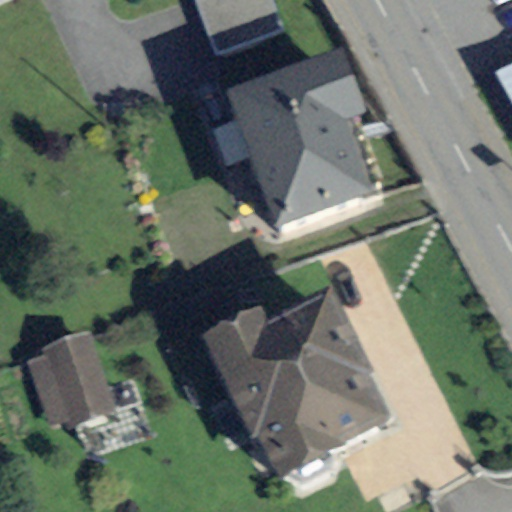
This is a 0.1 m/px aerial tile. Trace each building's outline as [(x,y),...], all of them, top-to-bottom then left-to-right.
[(270,0),(193,0),(215,62),(284,36),(270,0)] [(342,63),(226,106),(276,242),(370,207),(344,138),(367,130),(342,63)] [(511,69),(493,79),(511,114),(511,69)] [(398,429),(339,302),(279,329),(270,310),(210,337),(279,484),(398,429)] [(72,424),(107,412),(83,346),(48,359),(72,424)]
